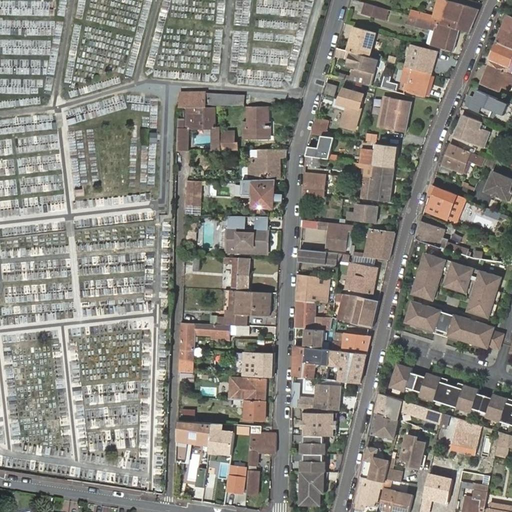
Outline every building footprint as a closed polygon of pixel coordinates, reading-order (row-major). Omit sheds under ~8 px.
[(459,30),(470,33),(480,10),(450,1),(448,5),(452,7),(446,20),(443,19),(440,25),(459,30)] [(363,13),(375,16),(378,7),(366,3),(361,2),(358,11),(363,13)] [(452,7),(448,5),(443,19),(446,20),(452,7)] [(439,24),(440,25),(443,19),(420,12),(418,18),(424,20),(434,23),(439,24)] [(454,51),(459,30),(440,25),(439,24),(434,23),(424,20),(418,18),(411,16),(409,22),(432,29),(427,43),(432,44),(432,45),(454,51)] [(511,17),(509,16),(503,29),(511,33),(511,17)] [(347,50),(371,57),(378,33),(370,30),(355,26),(347,50)] [(511,33),(503,29),(498,43),(511,48),(511,33)] [(511,48),(498,43),(488,64),(489,65),(506,72),(508,73),(510,74),(511,69),(511,48)] [(438,53),(412,46),(407,67),(411,68),(432,74),(438,53)] [(371,57),(347,50),(345,57),(348,58),(351,59),(349,64),(356,66),(355,69),(354,68),(352,76),(351,80),(352,80),(371,85),(379,59),(371,57)] [(351,59),(348,58),(346,66),(354,68),(355,69),(356,66),(349,64),(351,59)] [(506,72),(489,65),(482,83),(501,91),(503,85),(508,73),(506,72)] [(432,76),(432,74),(411,68),(407,67),(406,67),(400,89),(405,90),(426,96),(427,94),(432,76)] [(383,87),(389,88),(392,78),(390,77),(390,74),(386,73),(383,87)] [(508,73),(503,85),(509,88),(511,80),(511,74),(510,74),(508,73)] [(338,86),(328,83),(325,93),(335,96),(338,86)] [(367,93),(344,87),(337,103),(347,106),(341,127),(357,132),(367,93)] [(511,104),(479,90),(470,109),(490,117),(494,110),(506,115),(511,104)] [(246,107),(246,96),(208,94),(183,94),(183,108),(185,108),(188,108),(195,108),(207,108),(217,107),(221,108),(246,107)] [(386,128),(392,98),(387,97),(380,127),(386,128)] [(412,101),(392,98),(386,128),(406,132),(412,101)] [(216,127),(217,107),(207,108),(195,108),(195,118),(188,118),(185,118),(185,129),(188,129),(213,128),(216,128),(216,127)] [(269,139),(268,107),(251,107),(249,107),(249,122),(247,122),(244,122),(244,140),(269,139)] [(484,123),(464,115),(456,136),(485,149),(492,132),(482,127),(484,123)] [(188,151),(188,131),(188,129),(185,129),(185,118),(180,117),(179,151),(188,151)] [(322,135),(327,136),(329,121),(317,118),(313,134),(322,135)] [(158,143),(158,131),(142,130),(142,143),(158,143)] [(221,135),(221,131),(212,131),(212,151),(221,151),(221,135)] [(234,143),(234,136),(221,135),(221,151),(237,151),(237,143),(234,143)] [(336,137),(322,135),(320,148),(310,146),(308,155),(330,159),(336,137)] [(486,159),(452,145),(444,164),(468,174),(470,169),(466,168),(470,159),(474,161),(483,165),(486,159)] [(367,164),(395,168),(398,148),(386,146),(385,152),(383,163),(368,161),(369,155),(360,154),(358,163),(367,164)] [(383,163),(385,152),(370,150),(369,155),(368,161),(383,163)] [(287,160),(288,151),(262,151),(261,163),(252,162),(251,181),(260,181),(260,175),(270,175),(270,181),(276,181),(278,181),(278,160),(287,160)] [(212,163),(203,153),(197,159),(206,169),(212,163)] [(312,157),(307,156),(306,164),(306,167),(318,168),(319,158),(312,157)] [(394,181),(395,168),(367,164),(358,163),(355,163),(355,167),(367,169),(366,177),(372,178),(394,181)] [(511,178),(493,171),(485,191),(493,195),(493,196),(501,200),(501,198),(510,201),(511,196),(511,189),(511,178)] [(305,183),(304,194),(315,196),(325,197),(326,176),(306,174),(305,183)] [(392,201),(394,181),(372,178),(366,177),(363,198),(392,201)] [(260,181),(251,181),(237,181),(236,196),(252,197),(250,208),(273,210),(274,202),(280,203),(280,195),(275,194),(276,181),(270,181),(260,181)] [(459,221),(468,198),(464,197),(459,195),(446,189),(446,190),(433,185),(430,193),(435,195),(430,209),(450,217),(459,221)] [(193,186),(192,197),(201,197),(201,186),(193,186)] [(304,194),(304,202),(327,204),(328,197),(325,197),(315,196),(304,194)] [(192,207),(201,207),(201,197),(192,197),(192,207)] [(378,206),(356,204),(355,212),(347,211),(346,220),(376,224),(378,206)] [(191,215),(192,215),(200,216),(201,207),(192,207),(191,215)] [(245,217),(230,216),(229,250),(269,251),(270,217),(257,217),(256,229),(245,229),(245,217)] [(418,238),(471,255),(471,252),(469,250),(470,247),(449,241),(450,238),(444,236),(446,228),(422,220),(418,238)] [(351,226),(318,222),(317,228),(329,230),(326,249),(347,252),(350,236),(351,226)] [(185,230),(185,239),(195,239),(195,230),(185,230)] [(391,260),(398,234),(372,232),(365,257),(388,260),(391,260)] [(319,252),(300,250),(300,262),(339,266),(339,261),(340,254),(334,254),(319,252)] [(468,291),(472,279),(473,279),(478,280),(469,310),(491,317),(504,276),(449,258),(448,258),(427,251),(414,292),(436,299),(445,270),(451,272),(447,284),(468,291)] [(349,263),(350,255),(340,254),(339,261),(349,263)] [(250,290),(252,259),(235,258),(235,265),(233,289),(250,290)] [(379,266),(351,262),(347,290),(375,294),(379,266)] [(320,277),(299,275),(298,300),(316,301),(326,302),(327,302),(330,278),(320,277)] [(229,325),(249,326),(250,316),(273,317),(274,294),(239,292),(238,315),(230,315),(229,325)] [(339,319),(342,294),(336,293),(335,296),(335,302),(334,311),(333,316),(333,318),(339,319)] [(346,321),(351,295),(342,294),(339,319),(346,321)] [(380,301),(378,301),(363,296),(351,295),(346,321),(349,322),(374,328),(380,301)] [(316,301),(298,300),(296,328),(315,328),(316,301)] [(496,326),(456,313),(455,315),(443,311),(444,309),(414,300),(407,320),(437,330),(438,328),(450,331),(450,334),(490,347),(490,345),(500,348),(505,334),(495,330),(496,326)] [(335,302),(329,302),(327,302),(327,311),(334,311),(335,302)] [(194,361),(196,334),(196,323),(183,323),(182,361),(194,361)] [(196,323),(196,334),(229,336),(230,334),(252,335),(253,326),(249,326),(229,325),(196,323)] [(315,328),(306,328),(306,347),(324,349),(333,350),(334,342),(325,341),(325,329),(315,328)] [(345,343),(334,342),(333,350),(368,355),(372,337),(347,334),(345,343)] [(361,383),(368,355),(333,350),(324,349),(306,347),(296,346),(295,376),(316,378),(318,363),(342,365),(340,381),(361,383)] [(275,380),(276,354),(251,353),(250,361),(259,361),(258,378),(275,380)] [(194,373),(194,361),(182,361),(182,371),(194,373)] [(479,392),(480,388),(460,381),(458,386),(448,382),(449,378),(429,371),(428,376),(412,371),(414,366),(400,362),(392,385),(406,390),(408,386),(423,391),(422,395),(473,411),(474,407),(490,412),(488,416),(503,421),(511,423),(511,397),(496,393),(494,397),(479,392)] [(268,381),(227,377),(225,400),(241,401),(248,402),(267,403),(268,381)] [(293,406),(293,407),(312,408),(320,409),(329,409),(341,410),(341,385),(317,383),(317,389),(322,389),(322,399),(317,398),(301,397),(301,382),(294,382),(294,396),(293,406)] [(423,391),(408,386),(406,390),(422,395),(423,391)] [(443,413),(380,394),(379,399),(403,405),(402,410),(441,422),(443,413)] [(403,405),(379,399),(376,412),(386,415),(386,416),(400,419),(402,410),(403,405)] [(266,421),(267,403),(248,402),(241,401),(241,419),(266,421)] [(490,412),(474,407),(473,411),(488,416),(490,412)] [(305,428),(305,435),(319,435),(320,435),(335,435),(335,428),(338,428),(338,420),(335,420),(335,412),(329,412),(320,412),(312,412),(305,412),(305,420),(303,420),(303,428),(305,428)] [(397,430),(399,422),(400,419),(386,416),(386,415),(376,412),(371,435),(384,438),(385,435),(396,437),(397,432),(397,430)] [(447,423),(449,415),(443,413),(441,422),(447,423)] [(183,438),(212,440),(214,426),(214,424),(180,421),(179,441),(183,442),(183,438)] [(477,455),(484,425),(469,421),(466,431),(456,428),(451,449),(477,455)] [(212,440),(212,445),(234,447),(236,427),(232,427),(231,432),(227,432),(227,428),(214,426),(212,440)] [(251,427),(239,426),(238,433),(250,435),(251,427)] [(263,427),(253,426),(250,464),(259,465),(260,451),(277,453),(278,434),(273,434),(263,434),(263,427)] [(507,457),(510,440),(511,434),(499,430),(495,455),(507,457)] [(418,436),(408,434),(403,459),(410,461),(422,463),(426,442),(417,441),(418,436)] [(305,435),(304,435),(304,442),(302,442),(302,453),(304,453),(318,453),(324,453),(326,453),(326,443),(324,443),(324,435),(320,435),(319,435),(305,435)] [(326,472),(326,461),(324,461),(324,453),(318,453),(304,453),(304,461),(302,461),(302,471),(326,472)] [(375,458),(370,479),(383,481),(385,482),(386,480),(388,469),(390,461),(375,458)] [(206,488),(205,490),(213,491),(216,468),(209,466),(208,472),(206,488)] [(248,469),(233,466),(229,491),(244,493),(248,469)] [(402,472),(388,469),(386,480),(392,481),(400,482),(402,472)] [(196,487),(206,488),(208,472),(199,470),(196,487)] [(325,472),(303,471),(302,492),(303,492),(303,501),(311,502),(311,504),(321,505),(321,494),(321,492),(322,486),(325,486),(325,472)] [(250,474),(248,497),(258,498),(260,475),(250,474)] [(485,511),(489,493),(491,477),(485,476),(484,484),(475,483),(474,488),(477,489),(476,498),(467,496),(464,511),(485,511)] [(383,481),(361,477),(356,501),(367,503),(377,505),(381,488),(384,489),(385,482),(383,481)] [(405,511),(410,511),(415,495),(390,490),(384,489),(380,506),(383,507),(405,511)] [(367,503),(356,501),(354,507),(366,509),(367,503)]
